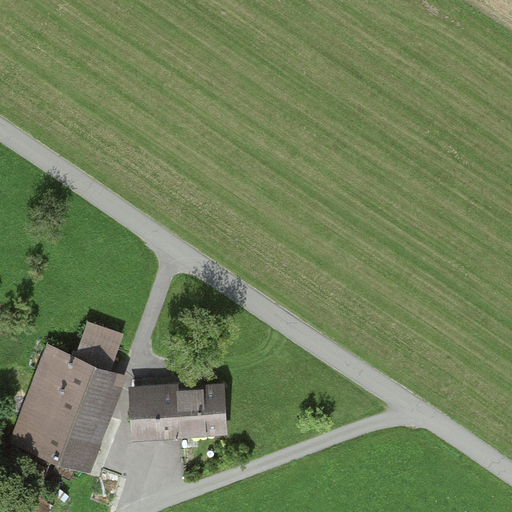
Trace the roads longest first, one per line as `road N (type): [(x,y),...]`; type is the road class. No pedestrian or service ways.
road 1 (tertiary): [(428,416),(0,126)]
road 2 (unclassified): [(428,416),(237,474),(150,511)]
road 3 (track): [(180,248),(113,444),(169,503)]
